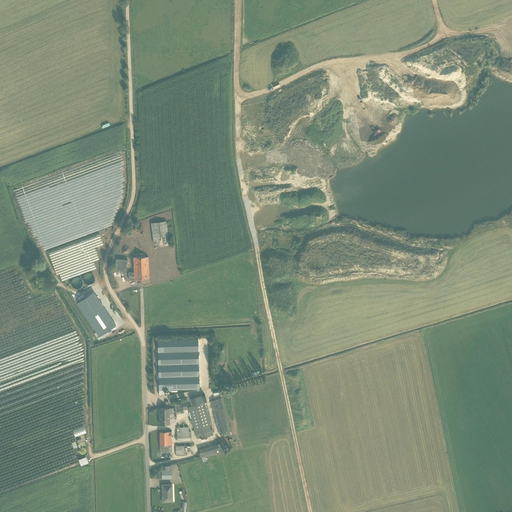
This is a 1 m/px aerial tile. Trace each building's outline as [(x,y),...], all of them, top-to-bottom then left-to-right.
[(154,249),(156,267),(171,265),(168,241),(169,241),(166,221),(150,223),(153,243),(154,249)] [(124,257),(125,272),(128,272),(128,279),(149,278),(148,260),(149,260),(149,257),(148,257),(148,256),(148,255),(145,255),(145,252),(144,252),(144,248),(132,249),(133,257),(124,257)] [(198,337),(156,338),(157,394),(164,394),(164,390),(200,389),(198,337)] [(211,401),(218,429),(229,426),(222,399),(211,401)] [(176,402),(178,411),(188,408),(186,400),(176,402)] [(190,408),(197,435),(210,432),(204,405),(190,408)] [(159,409),(160,424),(169,424),(169,415),(171,415),(171,409),(159,409)] [(178,424),(177,436),(189,437),(190,425),(178,424)] [(158,430),(158,449),(170,450),(170,430),(158,430)] [(80,433),(77,434),(78,437),(74,439),(75,442),(82,439),(80,433)] [(199,447),(202,459),(221,455),(218,442),(199,447)] [(182,445),(173,445),(173,454),(182,454),(182,445)] [(176,466),(180,483),(184,482),(182,470),(187,469),(186,466),(191,465),(191,463),(176,466)] [(161,464),(161,475),(172,475),(172,464),(161,464)] [(162,484),(162,501),(173,501),(173,484),(162,484)]
